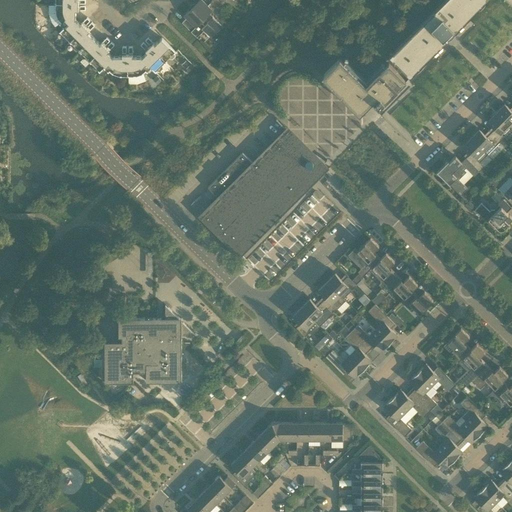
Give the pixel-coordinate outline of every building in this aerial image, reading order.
[(191,6),(217,31),(222,26),(210,13),(212,10),(202,0),(199,0),(196,4),(195,3),(191,6)] [(453,35),(487,0),(449,0),(391,58),(411,77),(449,38),(450,39),(454,36),(453,35)] [(56,12),(58,19),(59,20),(61,22),(59,23),(64,28),(74,18),(75,18),(76,18),(76,9),(85,9),(85,4),(56,4),(56,12)] [(217,31),(191,6),(188,10),(189,11),(184,16),(186,18),(182,22),(197,37),(204,30),(211,37),(217,31)] [(64,28),(60,32),(61,33),(60,36),(63,39),(66,38),(70,42),(91,21),(87,17),(80,24),(75,18),(74,18),(64,28)] [(78,50),(80,52),(94,38),(88,31),(95,25),(91,21),(70,42),(73,45),(73,48),(75,51),(78,50)] [(86,58),(89,61),(111,41),(107,37),(100,44),(94,38),(80,52),(81,53),(80,56),(83,58),(86,58)] [(148,37),(145,41),(166,62),(169,58),(172,59),(175,56),(174,53),(175,52),(177,54),(177,53),(161,37),(155,44),(148,37)] [(114,44),(111,41),(89,61),(93,65),(92,68),(95,71),(98,70),(99,71),(103,67),(113,56),(108,51),(114,44)] [(162,65),(166,62),(145,41),(141,44),(147,51),(142,56),(152,67),(156,71),(157,70),(160,71),(163,68),(162,65)] [(119,75),(127,75),(128,46),(122,46),(122,56),(114,56),(113,56),(103,67),(108,71),(109,70),(111,71),(112,73),(119,75)] [(147,71),(152,67),(142,56),(141,56),(133,56),(133,46),(128,46),(127,75),(136,75),(143,73),(144,71),(146,70),(147,71)] [(406,81),(386,61),(365,83),(340,58),(322,76),(360,114),(373,100),(379,106),(380,105),(382,108),(386,103),(385,102),(406,81)] [(511,111),(505,104),(496,112),(511,127),(511,111)] [(491,132),(500,141),(505,146),(508,144),(510,141),(511,137),(511,136),(511,127),(496,112),(488,120),(496,128),(491,132)] [(313,157),(310,156),(310,154),(296,140),(297,139),(285,127),(284,127),(287,130),(254,164),(243,152),(208,187),(219,198),(202,215),(223,236),(224,235),(230,241),(245,241),(252,234),(253,234),(307,180),(306,180),(313,173),(312,170),(315,168),(316,166),(317,162),(315,160),(313,157)] [(479,129),(471,137),(487,154),(500,141),(491,132),(487,137),(479,129)] [(480,162),(487,154),(471,137),(463,146),(470,153),(466,158),(479,171),(482,174),(487,169),(480,162)] [(474,176),(479,171),(466,158),(461,162),(455,156),(450,162),(448,160),(437,171),(437,170),(437,171),(440,174),(439,176),(446,181),(461,195),(468,188),(458,178),(465,171),(464,170),(466,168),(474,176)] [(335,172),(330,167),(325,171),(330,176),(335,172)] [(494,177),(491,180),(496,186),(499,182),(494,177)] [(511,184),(502,194),(504,196),(511,204),(511,184)] [(486,200),(482,204),(481,203),(475,209),(494,228),(496,226),(497,228),(500,230),(502,230),(505,228),(510,223),(509,222),(511,219),(511,217),(507,212),(511,207),(503,199),(498,204),(501,206),(496,211),(494,209),(492,209),(490,211),(486,207),(489,204),(486,200)] [(358,272),(362,276),(363,276),(370,270),(380,259),(375,255),(376,254),(374,252),(379,246),(370,238),(357,251),(354,248),(348,255),(361,268),(358,272)] [(117,250),(107,257),(110,262),(121,256),(117,250)] [(386,253),(380,259),(370,270),(382,282),(379,284),(383,288),(385,285),(395,275),(391,270),(391,269),(389,267),(395,262),(386,253)] [(335,273),(327,281),(340,294),(347,286),(351,290),(356,285),(347,276),(343,281),(335,273)] [(397,291),(404,298),(411,291),(418,285),(409,276),(403,282),(401,279),(400,280),(395,275),(385,285),(394,294),(397,291)] [(345,300),(340,294),(327,281),(319,290),(326,297),(322,302),(333,313),(333,312),(332,312),(336,307),(337,308),(345,300)] [(411,291),(404,298),(401,301),(410,309),(413,306),(420,313),(433,300),(424,292),(419,297),(417,295),(416,296),(411,291)] [(376,296),(372,300),(377,305),(381,301),(376,296)] [(310,299),(301,307),(320,325),(333,313),(322,302),(317,306),(310,299)] [(119,318),(119,328),(119,336),(122,336),(122,341),(105,341),(105,382),(133,382),(133,371),(146,371),(146,381),(182,381),(182,343),(190,343),(190,342),(183,342),(183,339),(182,339),(182,338),(177,338),(178,334),(182,334),(195,334),(165,304),(165,322),(161,322),(161,318),(161,316),(158,316),(157,310),(157,318),(119,318)] [(375,330),(389,344),(398,335),(391,328),(395,324),(375,304),(368,311),(381,324),(375,330)] [(320,325),(301,307),(293,315),(301,323),(296,327),(305,336),(309,332),(312,334),(320,325)] [(350,321),(346,326),(351,331),(356,326),(350,321)] [(358,324),(356,326),(351,331),(369,349),(373,345),(381,352),(389,344),(375,330),(370,325),(364,331),(358,324)] [(356,349),(350,355),(364,369),(372,361),(365,353),(369,349),(351,331),(346,326),(340,332),(345,337),(344,338),(356,349)] [(452,352),(460,360),(463,357),(470,350),(465,345),(466,344),(464,342),(469,337),(461,328),(448,341),(455,348),(452,352)] [(243,334),(235,342),(238,346),(247,337),(243,334)] [(476,344),(470,350),(463,357),(471,364),(467,367),(476,376),(486,366),(481,361),(482,360),(480,358),(485,352),(476,344)] [(344,361),(339,356),(332,350),(325,357),(344,375),(348,371),(355,378),(364,369),(350,355),(344,361)] [(417,372),(432,386),(438,380),(449,391),(456,384),(438,366),(433,371),(426,363),(417,372)] [(488,381),(495,388),(502,381),(508,375),(499,367),(494,372),(492,370),(491,371),(486,366),(476,376),(472,380),(480,389),(488,381)] [(416,388),(412,392),(430,410),(437,403),(426,392),(432,386),(417,372),(409,381),(416,388)] [(506,386),(502,381),(495,388),(492,391),(502,402),(505,399),(511,405),(511,385),(510,388),(507,385),(506,386)] [(423,417),(430,410),(412,392),(408,396),(401,389),(392,397),(406,412),(412,406),(423,417)] [(472,414),(466,420),(480,434),(488,426),(481,419),(486,414),(467,396),(460,403),(472,414)] [(404,436),(411,429),(400,418),(406,412),(392,397),(383,406),(391,413),(386,418),(404,436)] [(437,404),(431,411),(436,416),(442,409),(437,404)] [(479,438),(478,436),(480,434),(466,420),(460,426),(448,415),(441,421),(460,440),(464,436),(472,444),(479,438)] [(436,416),(432,420),(437,426),(441,421),(436,416)] [(276,443),(280,439),(272,421),(268,426),(268,427),(264,431),(276,443)] [(279,421),(272,421),(280,439),(284,439),(284,422),(279,422),(279,421)] [(446,439),(440,446),(454,460),(463,451),(456,444),(460,440),(441,421),(437,426),(435,428),(446,439)] [(284,439),(296,439),(296,422),(284,422),(284,439)] [(308,422),(296,422),(296,439),(308,439),(308,422)] [(308,439),(319,439),(319,422),(308,422),(308,439)] [(331,422),(319,422),(319,439),(331,439),(331,422)] [(343,422),(331,422),(331,439),(342,439),(342,440),(351,440),(351,424),(343,424),(343,422)] [(264,431),(255,439),(267,451),(276,443),(264,431)] [(267,451),(255,439),(247,447),(259,459),(267,451)] [(454,460),(440,446),(434,452),(423,440),(416,447),(434,466),(439,461),(446,468),(454,460)] [(352,473),(352,474),(361,474),(382,474),(382,473),(381,473),(381,470),(382,470),(382,461),(379,461),(379,456),(380,456),(369,445),(357,457),(361,461),(361,469),(352,469),(352,473)] [(259,459),(247,447),(239,455),(251,467),(259,459)] [(281,453),(275,459),(279,462),(285,456),(281,453)] [(237,470),(234,474),(244,484),(256,472),(251,467),(239,455),(231,464),(237,470)] [(506,478),(502,482),(511,491),(511,466),(508,462),(506,464),(505,463),(498,470),(506,478)] [(278,478),(281,475),(273,467),(270,470),(278,478)] [(382,474),(361,474),(361,481),(352,481),(352,485),(352,486),(361,486),(382,486),(382,485),(381,485),(381,482),(382,482),(382,474)] [(223,495),(235,483),(227,476),(224,479),(220,475),(211,483),(223,495)] [(270,486),(273,483),(265,475),(262,478),(270,486)] [(485,486),(482,488),(497,502),(503,496),(511,505),(511,491),(502,482),(498,486),(490,478),(483,484),(485,486)] [(223,495),(211,483),(203,491),(215,503),(223,495)] [(258,498),(262,494),(265,491),(260,486),(253,493),(258,498)] [(352,498),(361,498),(383,498),(383,497),(381,497),(381,494),(382,494),(382,486),(361,486),(361,493),(352,493),(352,497),(352,498)] [(497,502),(482,488),(474,496),(481,504),(476,508),(479,511),(494,511),(490,508),(497,502)] [(195,499),(207,511),(215,503),(203,491),(195,499)] [(239,501),(247,509),(250,506),(254,502),(246,494),(239,501)] [(352,510),(361,510),(383,510),(383,509),(381,509),(381,506),(383,506),(383,498),(361,498),(361,505),(352,505),(352,509),(352,510)] [(187,508),(190,511),(191,511),(206,511),(207,511),(195,499),(187,508)]
